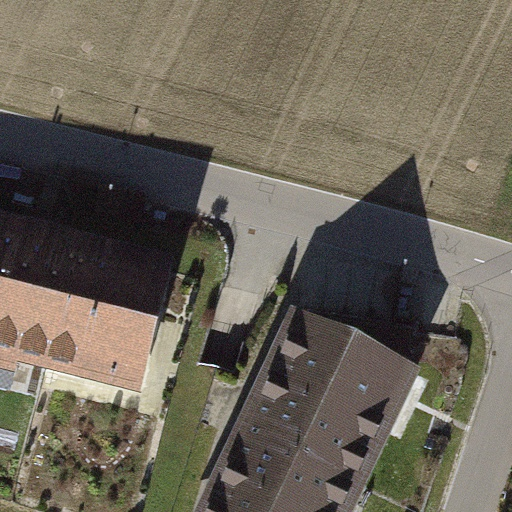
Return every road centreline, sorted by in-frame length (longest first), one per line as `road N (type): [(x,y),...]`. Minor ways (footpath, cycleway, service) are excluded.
road 1 (residential): [(0,141),(511,278)]
road 2 (residential): [(469,511),(511,385)]
